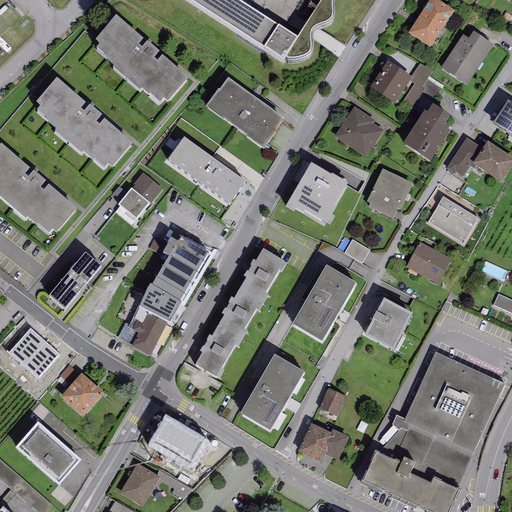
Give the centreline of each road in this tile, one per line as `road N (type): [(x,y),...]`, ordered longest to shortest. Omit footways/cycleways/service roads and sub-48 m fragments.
road 1 (residential): [(511,65),(391,249),(283,467)]
road 2 (residential): [(389,0),(154,388)]
road 3 (unknown): [(239,244),(193,214),(171,216),(73,340)]
road 4 (unclassified): [(154,388),(73,340),(0,278)]
road 5 (unclassified): [(283,467),(154,388)]
road 6 (residential): [(154,388),(82,511)]
road 7 (unknown): [(0,141),(89,37)]
road 8 (unknown): [(24,298),(115,198)]
